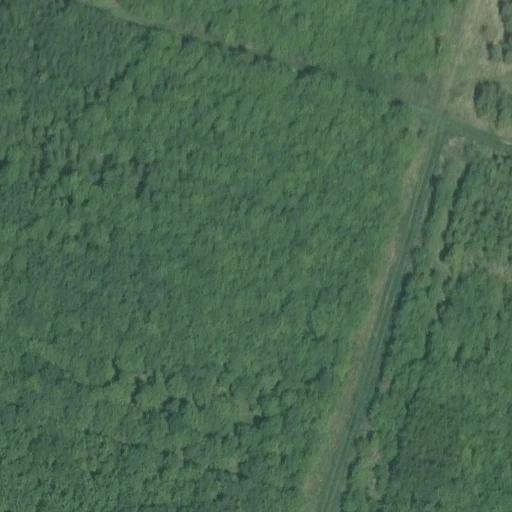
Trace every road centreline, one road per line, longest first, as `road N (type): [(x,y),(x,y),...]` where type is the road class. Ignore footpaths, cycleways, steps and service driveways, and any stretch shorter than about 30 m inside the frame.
road 1 (track): [(511,145),(53,0)]
road 2 (track): [(441,122),(327,511)]
